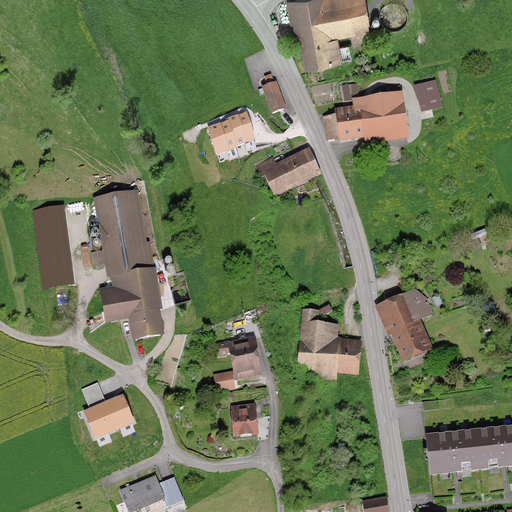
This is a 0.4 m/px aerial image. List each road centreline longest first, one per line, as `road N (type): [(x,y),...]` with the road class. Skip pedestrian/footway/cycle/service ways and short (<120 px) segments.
road 1 (tertiary): [(400,511),(352,233),(289,77),(250,10)]
road 2 (unclassified): [(281,511),(277,472),(265,463),(213,467),(175,452),(159,405),(138,379),(81,348),(0,322)]
road 3 (track): [(175,452),(28,511)]
